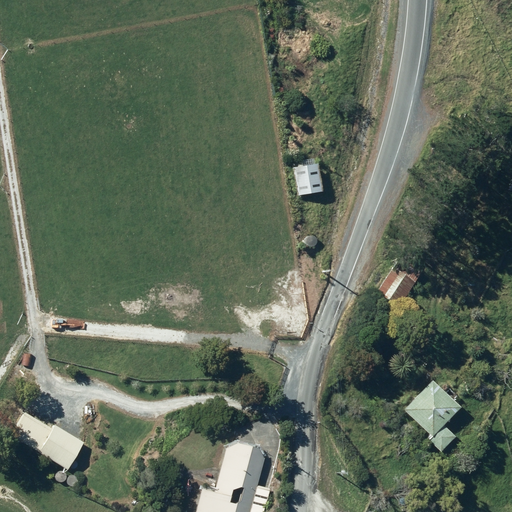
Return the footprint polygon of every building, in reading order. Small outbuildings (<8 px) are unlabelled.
[(327,0),(325,5),(365,23),(375,0),(327,0)] [(318,165),(294,170),(299,196),(323,191),(318,165)] [(423,274),(399,259),(378,294),(401,308),(423,274)] [(455,402),(458,398),(449,389),(445,392),(432,378),(403,406),(433,436),(429,441),(441,453),(456,437),(444,425),(461,408),(455,402)] [(69,470),(85,442),(55,424),(52,429),(24,413),(11,434),(69,470)] [(250,511),(265,452),(229,443),(217,492),(201,489),(195,511),(250,511)]
